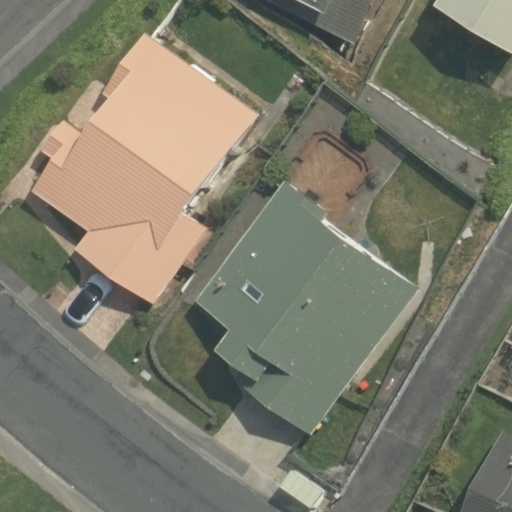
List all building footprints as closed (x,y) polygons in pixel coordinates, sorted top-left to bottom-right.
[(377,0),(280,0),(356,39),(377,0)] [(511,47),(511,0),(434,0),(511,47)] [(211,225),(190,210),(260,112),(148,31),(104,91),(109,94),(93,116),(76,104),(44,147),(57,156),(33,188),(90,228),(76,247),(155,303),(211,225)] [(241,380),(314,433),(422,285),(327,217),(332,210),(286,177),(198,298),(234,324),(218,346),(249,369),(241,380)] [(511,511),(511,428),(501,424),(461,511),(511,511)]
